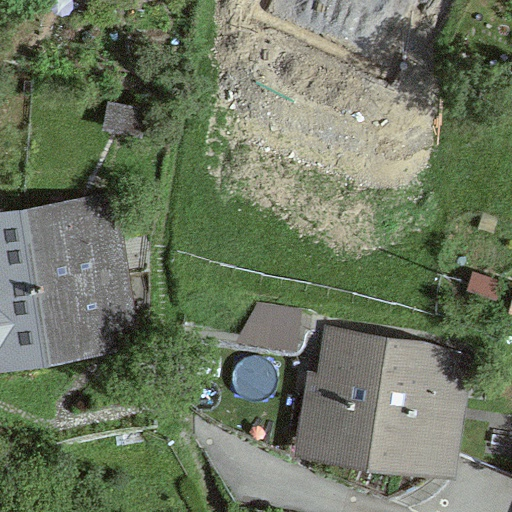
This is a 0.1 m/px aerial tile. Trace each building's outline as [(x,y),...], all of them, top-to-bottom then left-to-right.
[(113,104),(109,125),(135,130),(139,110),(113,104)] [(88,243),(82,205),(23,211),(43,342),(88,336),(87,326),(124,320),(110,239),(88,243)] [(0,348),(43,342),(23,211),(0,214),(0,348)] [(310,442),(443,462),(453,389),(462,390),(467,353),(418,346),(419,341),(322,328),(310,442)] [(454,450),(511,472),(511,403),(465,385),(454,450)]
